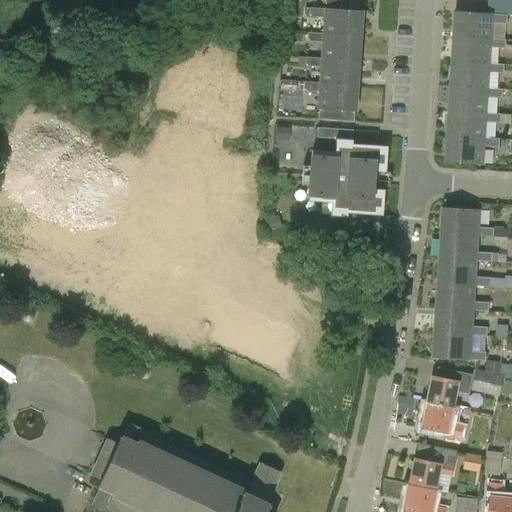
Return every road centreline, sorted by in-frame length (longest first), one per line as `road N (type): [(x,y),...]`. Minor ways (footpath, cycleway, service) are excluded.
road 1 (residential): [(411,181),(398,311),(357,511)]
road 2 (residential): [(422,0),(411,181)]
road 3 (track): [(53,32),(183,0)]
